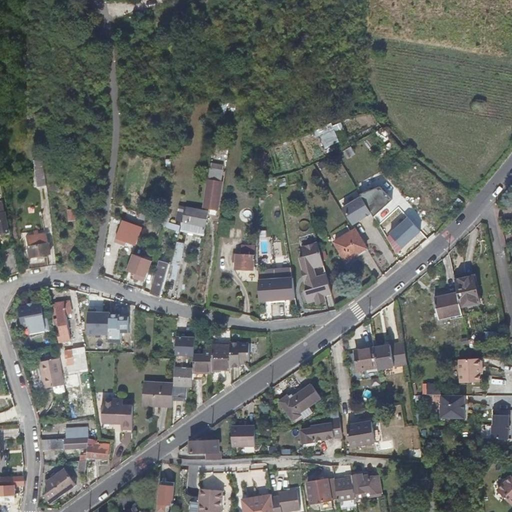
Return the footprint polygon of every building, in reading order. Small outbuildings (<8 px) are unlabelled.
[(484,104),(478,101),(475,107),(481,110),(484,104)] [(335,127),(319,133),(322,139),(337,133),(335,127)] [(376,134),(360,141),(365,150),(380,142),(376,134)] [(46,185),(43,160),(33,161),(36,186),(46,185)] [(209,181),(205,210),(218,211),(223,172),(211,170),(210,181),(209,181)] [(362,192),(380,185),(377,176),(359,183),(362,192)] [(286,177),(278,179),(280,187),(288,186),(286,177)] [(343,207),(353,224),(371,213),(371,212),(362,196),(343,207)] [(184,215),(186,208),(180,207),(177,221),(182,222),(184,215)] [(75,208),(67,209),(68,221),(76,220),(75,208)] [(208,213),(203,212),(186,208),(184,215),(182,222),(191,224),(192,219),(207,221),(208,213)] [(384,227),(405,250),(425,231),(404,209),(384,227)] [(166,222),(161,220),(146,216),(144,221),(164,229),(166,222)] [(205,234),(207,221),(192,219),(191,224),(182,222),(181,227),(181,229),(205,234)] [(234,221),(219,219),(217,234),(228,236),(229,225),(233,226),(234,221)] [(122,222),(115,240),(135,247),(141,231),(141,229),(122,222)] [(181,227),(166,222),(164,229),(180,233),(181,229),(181,227)] [(368,250),(356,230),(335,242),(334,243),(346,263),(347,262),(368,250)] [(46,235),(26,237),(29,259),(49,256),(46,235)] [(186,244),(178,242),(170,278),(179,280),(186,244)] [(320,246),(319,242),(303,246),(306,255),(301,257),(304,269),(303,269),(305,276),(306,275),(307,278),(305,279),(308,289),(306,289),(308,301),(317,299),(318,303),(326,300),(325,294),(332,292),(328,274),(317,276),(315,267),(325,264),(324,259),(320,246)] [(240,253),(234,253),(234,268),(254,269),(255,245),(241,245),(240,253)] [(0,260),(8,277),(17,274),(13,251),(13,247),(0,251),(0,260)] [(146,279),(151,263),(132,256),(126,271),(126,272),(146,279)] [(159,266),(150,294),(160,297),(168,268),(159,266)] [(292,277),(258,279),(259,299),(294,297),(292,277)] [(475,277),(456,280),(458,292),(461,306),(480,301),(475,277)] [(461,306),(458,292),(435,297),(439,318),(463,313),(461,306)] [(72,314),(70,300),(57,302),(57,304),(53,304),(61,341),(71,339),(67,314),(72,314)] [(23,307),(19,308),(23,327),(29,326),(32,325),(33,331),(46,329),(45,323),(44,319),(41,304),(30,306),(23,307)] [(110,334),(111,313),(106,313),(104,313),(97,313),(97,310),(89,310),(88,334),(110,334)] [(32,325),(29,326),(32,338),(50,334),(47,318),(44,319),(45,323),(46,329),(33,331),(32,325)] [(166,321),(157,321),(156,332),(166,332),(166,321)] [(195,354),(196,332),(189,332),(187,356),(195,357),(195,354)] [(126,333),(125,352),(135,352),(135,333),(126,333)] [(470,348),(481,347),(480,345),(480,343),(478,341),(476,339),(473,338),(471,338),(468,338),(469,344),(470,348)] [(233,340),(233,346),(233,365),(242,365),(242,358),(247,358),(247,357),(251,357),(251,341),(242,341),(242,340),(235,340),(233,340)] [(406,343),(392,345),(395,366),(409,363),(406,343)] [(233,346),(213,345),(213,350),(213,372),(224,372),(224,369),(233,369),(233,365),(233,346)] [(392,345),(375,347),(379,368),(395,366),(392,345)] [(86,347),(72,350),(74,363),(67,364),(68,370),(88,367),(86,347)] [(379,368),(375,347),(356,351),(360,369),(368,368),(369,371),(379,370),(379,368)] [(72,350),(66,351),(67,364),(74,363),(72,350)] [(205,354),(195,354),(195,357),(194,368),(194,378),(205,378),(205,372),(213,372),(213,350),(205,350),(205,354)] [(483,365),(482,357),(459,359),(461,381),(482,380),(481,373),(486,372),(486,366),(483,365)] [(65,384),(60,358),(40,362),(45,388),(54,386),(65,384)] [(193,368),(175,367),(175,380),(174,385),(193,386),(193,368)] [(174,385),(175,380),(145,379),(143,403),(156,404),(156,402),(173,402),(174,385)] [(441,382),(428,382),(428,392),(441,392),(441,382)] [(321,397),(311,383),(290,398),(287,394),(279,401),(292,420),(301,414),(303,417),(313,409),(310,405),(321,397)] [(54,386),(55,391),(58,393),(67,391),(65,384),(54,386)] [(465,393),(441,393),(442,417),(465,417),(465,393)] [(123,399),(117,398),(101,399),(101,420),(123,421),(123,427),(133,427),(134,404),(123,404),(123,399)] [(510,414),(494,413),(494,424),(494,439),(510,439),(510,414)] [(315,440),(343,436),(340,417),(332,418),(333,422),(312,425),(312,427),(302,429),(304,443),(315,442),(315,440)] [(357,423),(360,444),(376,441),(374,421),(364,422),(364,424),(361,425),(360,423),(357,423)] [(352,445),(360,444),(357,423),(349,424),(352,445)] [(233,426),(233,446),(255,445),(255,426),(233,426)] [(66,428),(66,438),(76,438),(89,437),(88,427),(66,428)] [(88,442),(89,437),(76,438),(66,438),(42,439),(43,449),(88,447),(88,442)] [(208,452),(208,458),(212,458),(212,439),(194,440),(192,441),(192,444),(189,444),(190,452),(208,452)] [(212,439),(212,458),(223,458),(221,439),(212,439)] [(105,443),(88,442),(88,447),(87,454),(87,456),(108,459),(109,449),(105,448),(105,443)] [(376,493),(373,474),(364,475),(363,473),(353,475),(355,493),(356,493),(369,491),(370,494),(376,493)] [(384,492),(380,473),(373,474),(376,493),(384,492)] [(511,473),(498,488),(511,502),(511,473)] [(8,485),(23,484),(22,475),(0,476),(0,487),(2,500),(7,502),(7,492),(9,492),(8,485)] [(45,494),(51,502),(70,487),(64,480),(61,481),(56,475),(53,478),(49,481),(47,482),(49,491),(45,494)] [(338,498),(338,500),(356,497),(355,493),(353,475),(346,476),(346,479),(335,481),(335,483),(338,498)] [(338,498),(335,483),(335,481),(334,477),(321,479),(317,480),(309,481),(310,491),(308,492),(309,498),(311,498),(312,502),(338,498)] [(175,486),(160,484),(158,509),(165,510),(166,503),(173,504),(175,486)] [(221,511),(223,489),(201,487),(199,511),(221,511)] [(299,487),(287,489),(291,508),(301,507),(299,487)] [(291,508),(287,489),(279,490),(279,493),(271,494),(274,511),(282,511),(282,509),(291,508)] [(274,511),(271,494),(271,493),(247,497),(248,509),(243,510),(243,511),(274,511)]
